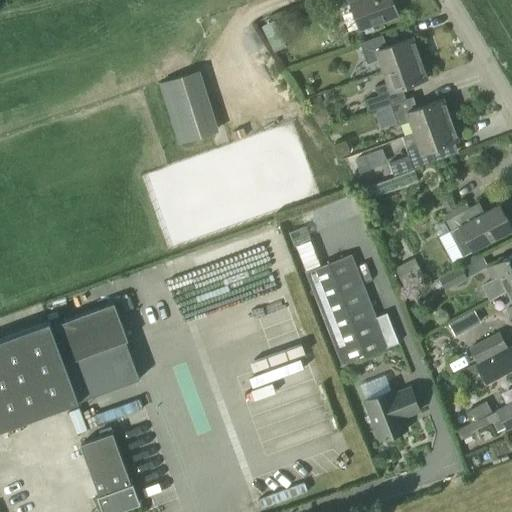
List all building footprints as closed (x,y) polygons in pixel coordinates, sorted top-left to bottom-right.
[(335,0),(338,8),(350,4),(360,30),(398,17),(391,0),(335,0)] [(293,25),(302,22),(299,11),(289,14),(293,25)] [(411,36),(386,46),(382,35),(359,44),(367,64),(379,59),(384,71),(419,57),(411,36)] [(384,71),(388,82),(376,87),(379,95),(365,101),(370,113),(376,110),(405,99),(401,88),(427,78),(419,57),(384,71)] [(198,70),(161,81),(177,143),(219,130),(198,70)] [(413,96),(405,99),(376,110),(378,116),(387,120),(394,117),(397,126),(410,121),(414,132),(451,119),(443,98),(417,107),(413,96)] [(414,132),(418,144),(406,149),(408,156),(389,163),(393,176),(437,161),(436,161),(458,153),(454,141),(458,140),(451,119),(414,132)] [(471,149),(470,162),(489,163),(490,150),(471,149)] [(446,212),(456,207),(447,189),(437,194),(446,212)] [(499,205),(474,218),(468,208),(441,222),(447,233),(460,258),(471,252),(511,230),(499,205)] [(494,264),(485,269),(491,281),(481,285),(489,301),(508,291),(511,288),(511,252),(494,263),(494,264)] [(387,348),(350,254),(306,271),(342,365),(387,348)] [(467,278),(485,269),(478,257),(439,278),(446,291),(468,279),(467,278)] [(418,280),(408,262),(406,262),(395,269),(404,287),(418,280)] [(196,265),(174,272),(182,293),(203,286),(196,265)] [(143,283),(122,292),(131,313),(152,303),(143,283)] [(373,285),(364,289),(372,306),(380,302),(373,285)] [(50,325),(78,401),(139,378),(125,340),(127,340),(113,301),(50,325)] [(243,378),(287,362),(267,307),(232,319),(238,335),(229,339),(243,378)] [(78,401),(50,325),(49,321),(0,339),(0,429),(78,401)] [(477,364),(507,348),(499,332),(468,348),(477,364)] [(446,365),(464,360),(462,351),(444,356),(446,365)] [(510,368),(502,352),(477,365),(485,380),(510,368)] [(420,410),(411,387),(393,394),(391,390),(364,400),(380,440),(407,429),(402,417),(420,410)] [(506,431),(511,428),(511,402),(495,412),(499,419),(504,428),(506,431)] [(496,433),(504,428),(499,419),(491,423),(496,433)] [(104,511),(136,501),(110,426),(99,430),(101,436),(81,443),(104,511)]
